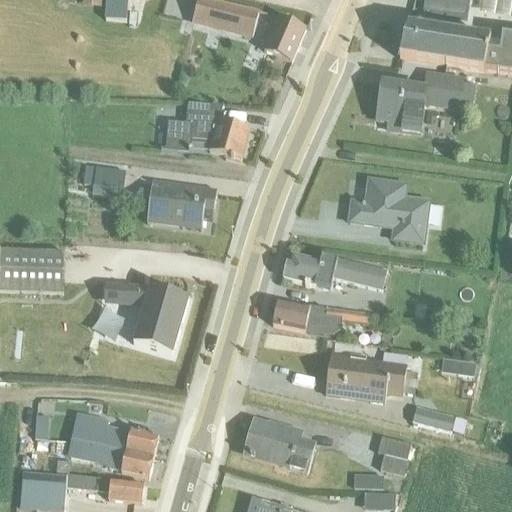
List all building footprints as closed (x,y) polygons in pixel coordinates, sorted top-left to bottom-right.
[(83,0),(82,8),(102,10),(102,0),(83,0)] [(162,15),(163,0),(146,0),(146,14),(162,15)] [(425,0),(423,14),(465,21),(469,0),(425,0)] [(511,0),(483,0),(480,16),(511,22),(511,21),(511,0)] [(199,1),(192,28),(252,43),(259,16),(199,1)] [(271,18),(261,40),(268,43),(263,54),(293,66),(307,33),(271,18)] [(406,23),(399,62),(511,77),(511,39),(502,39),(488,36),(406,23)] [(384,87),(379,124),(390,126),(389,135),(422,140),(426,111),(460,116),(461,114),(471,116),(476,88),(465,86),(465,83),(426,76),(424,93),(384,87)] [(169,124),(166,154),(191,157),(192,146),(211,148),(209,155),(231,162),(231,164),(241,167),(251,133),(220,124),(224,111),(188,109),(186,126),(169,124)] [(86,170),(84,188),(124,193),(126,175),(86,170)] [(353,207),(350,227),(392,233),(391,247),(425,251),(432,204),(407,201),(409,190),(370,185),(367,209),(353,207)] [(153,187),(149,223),(203,230),(204,224),(214,225),(218,194),(217,194),(217,196),(197,193),(153,187)] [(0,295),(63,297),(65,256),(0,253),(0,295)] [(285,270),(284,276),(286,279),(285,283),(331,294),(334,282),(383,294),(388,275),(323,259),(321,266),(292,259),(291,264),(290,265),(289,269),(285,270)] [(106,293),(99,293),(99,303),(106,303),(105,307),(144,310),(133,348),(173,360),(190,303),(150,291),(106,287),(106,293)] [(279,306),(274,330),(317,338),(326,339),(334,338),(341,334),(342,326),(374,330),(376,319),(310,310),(310,313),(279,306)] [(332,360),(327,400),(386,408),(386,400),(403,403),(404,398),(414,400),(417,377),(407,376),(407,370),(366,364),(367,360),(352,358),(351,363),(332,360)] [(474,380),(475,365),(443,363),(442,378),(474,380)] [(71,449),(155,462),(160,441),(132,435),(132,433),(107,427),(108,422),(78,415),(71,449)] [(46,438),(47,417),(36,416),(35,437),(46,438)] [(433,417),(429,433),(464,440),(468,425),(433,417)] [(256,426),(246,459),(309,477),(317,448),(302,444),(305,436),(270,426),(269,430),(256,426)] [(382,441),(378,457),(384,459),(381,475),(404,479),(408,464),(407,463),(410,448),(383,440),(382,441)] [(155,462),(71,449),(69,461),(107,469),(107,472),(122,475),(121,477),(150,484),(155,462)] [(24,474),(21,511),(32,511),(63,511),(66,491),(110,496),(109,505),(143,509),(145,489),(24,474)] [(366,498),(364,511),(395,511),(396,499),(366,498)] [(287,511),(253,502),(253,504),(254,504),(251,511),(287,511)]
